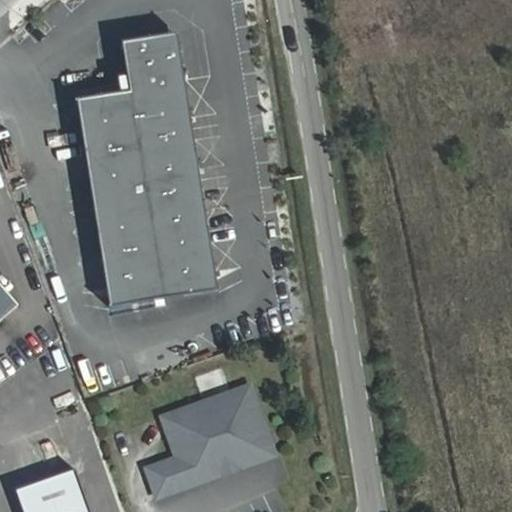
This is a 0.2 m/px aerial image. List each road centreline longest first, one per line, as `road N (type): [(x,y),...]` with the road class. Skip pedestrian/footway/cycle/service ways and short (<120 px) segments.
road 1 (unknown): [(0,100),(50,273),(77,334),(114,341),(229,314),(244,288),(240,230),(223,115),(189,0)]
road 2 (tertiary): [(289,0),(374,511)]
road 3 (unknown): [(130,0),(0,98)]
